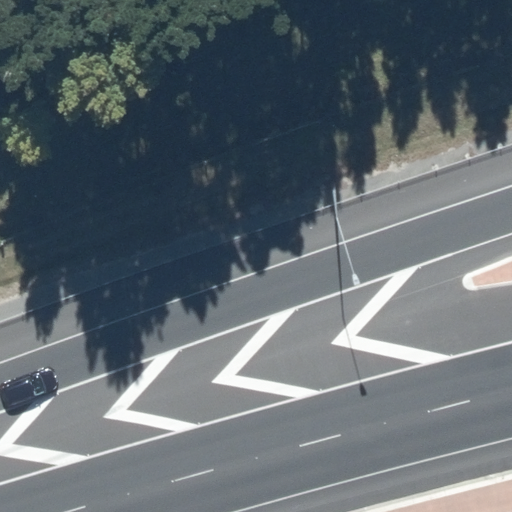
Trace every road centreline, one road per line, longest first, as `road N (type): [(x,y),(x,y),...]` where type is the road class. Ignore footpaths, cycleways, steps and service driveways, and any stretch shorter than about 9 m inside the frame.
road 1 (motorway): [(0,383),(511,218)]
road 2 (motorway): [(63,511),(511,393)]
